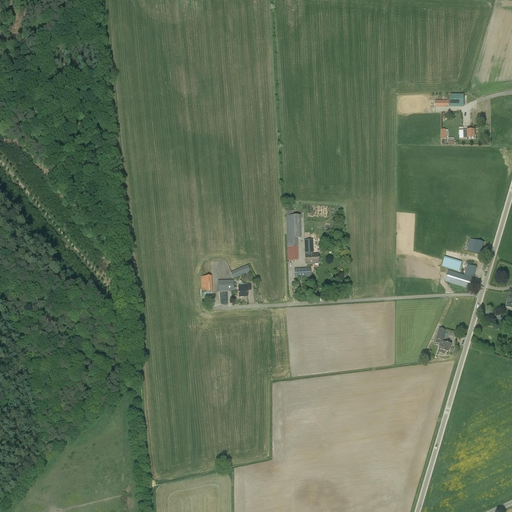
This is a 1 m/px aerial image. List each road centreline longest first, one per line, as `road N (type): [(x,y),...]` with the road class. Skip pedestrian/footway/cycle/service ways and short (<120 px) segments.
road 1 (residential): [(480,296),(216,308),(214,277)]
road 2 (unclassified): [(480,296),(417,511)]
